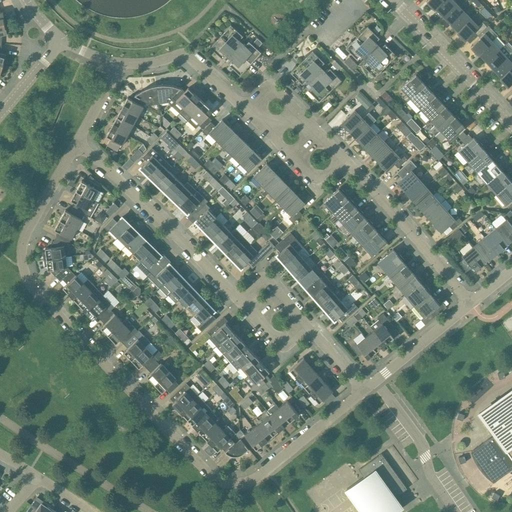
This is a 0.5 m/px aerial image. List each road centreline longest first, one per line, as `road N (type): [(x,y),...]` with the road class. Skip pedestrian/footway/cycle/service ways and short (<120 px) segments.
road 1 (residential): [(366,389),(252,482),(225,482),(206,468),(23,270),(27,229),(77,142)]
road 2 (residential): [(239,300),(77,142)]
road 3 (residential): [(469,303),(346,160)]
road 4 (residential): [(511,128),(391,0)]
road 5 (residential): [(456,511),(431,476),(419,439),(374,382)]
road 6 (residential): [(249,110),(183,55),(117,62)]
road 7 (residential): [(346,160),(273,86),(249,110)]
road 8 (residential): [(346,160),(321,183),(249,110)]
road 9 (residential): [(469,303),(374,382)]
